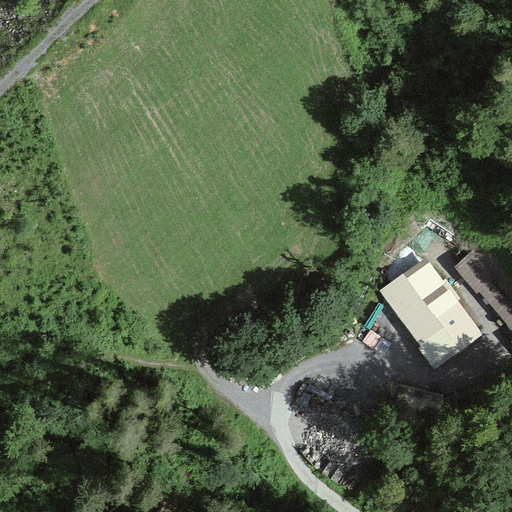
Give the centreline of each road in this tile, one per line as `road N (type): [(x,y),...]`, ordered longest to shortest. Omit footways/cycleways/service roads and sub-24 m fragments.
road 1 (track): [(281,404),(293,381),(328,353),(400,344)]
road 2 (track): [(352,511),(301,470),(279,439),(281,404)]
road 3 (track): [(0,90),(92,0)]
